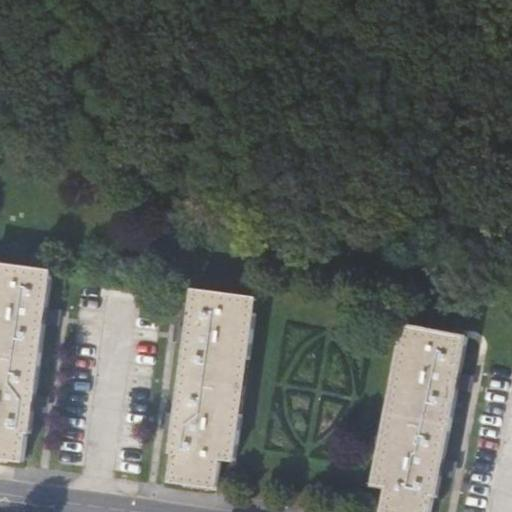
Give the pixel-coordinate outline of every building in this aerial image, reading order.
[(54,272),(0,264),(0,457),(24,461),(28,433),(31,433),(35,410),(37,395),(47,323),(49,308),(54,272)] [(175,430),(172,452),(176,452),(172,481),(218,488),(222,459),(235,461),(257,299),(194,291),(189,327),(187,343),(177,415),(175,430)] [(49,308),(47,323),(57,325),(59,310),(49,308)] [(406,325),(375,485),(390,488),(385,511),(431,511),(435,496),(438,497),(443,475),(445,460),(459,387),(462,372),(469,337),(406,325)] [(189,327),(179,326),(177,341),(187,343),(189,327)] [(472,374),(462,372),(459,387),(469,389),(472,374)] [(37,395),(35,410),(45,412),(47,396),(37,395)] [(165,428),(175,430),(177,415),(167,413),(165,428)] [(445,460),(443,475),(453,477),(456,462),(445,460)]
